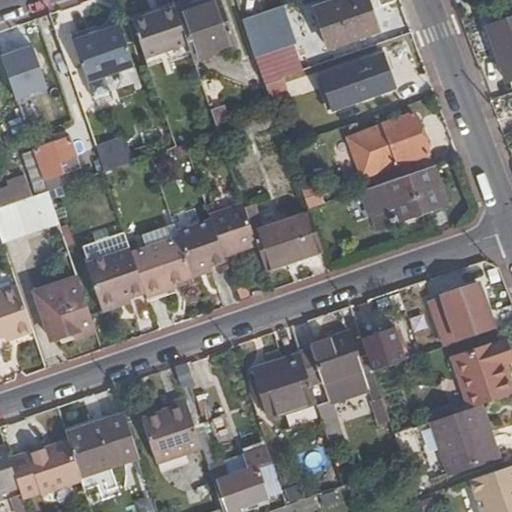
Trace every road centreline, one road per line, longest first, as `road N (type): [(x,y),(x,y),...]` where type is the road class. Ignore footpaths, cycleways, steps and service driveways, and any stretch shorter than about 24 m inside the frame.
road 1 (residential): [(0,405),(511,228)]
road 2 (residential): [(425,0),(511,228)]
